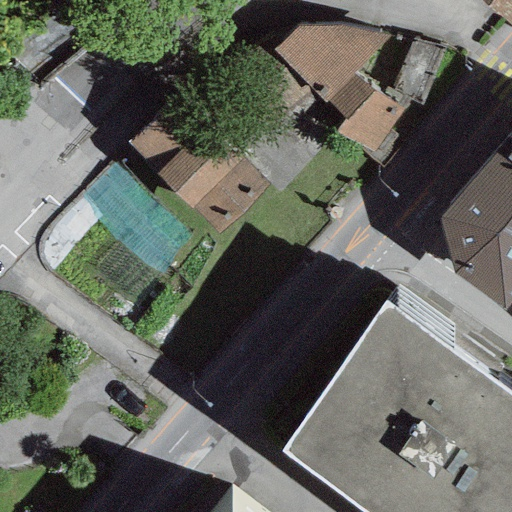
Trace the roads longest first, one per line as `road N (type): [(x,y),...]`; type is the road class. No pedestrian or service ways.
road 1 (tertiary): [(374,216),(116,511)]
road 2 (residential): [(332,0),(250,25),(180,75),(80,171),(16,199)]
road 3 (residential): [(16,199),(24,137),(169,0)]
road 4 (tertiary): [(511,56),(374,216)]
road 5 (residential): [(374,216),(511,324)]
